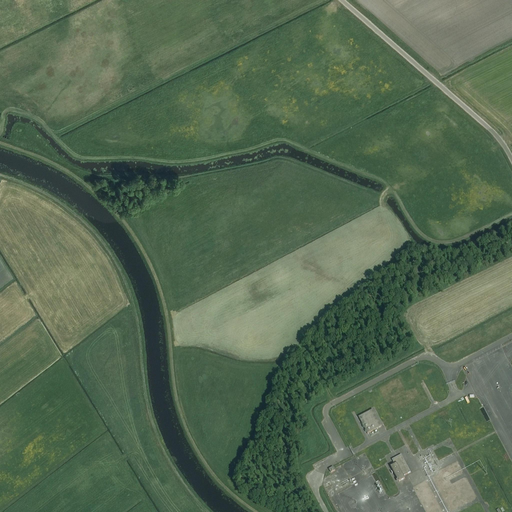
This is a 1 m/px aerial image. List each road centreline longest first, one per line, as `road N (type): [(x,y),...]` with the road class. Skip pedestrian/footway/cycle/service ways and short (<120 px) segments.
road 1 (track): [(0,125),(4,112),(33,118),(70,153),(90,159),(177,163),(282,140),(381,180),(419,233),(439,243),(511,214)]
road 2 (track): [(258,511),(215,479),(178,415),(161,303),(125,225),(81,182),(0,145)]
road 3 (track): [(0,176),(80,218),(120,270),(156,436),(202,511)]
road 4 (unclassified): [(511,159),(489,128),(342,0)]
